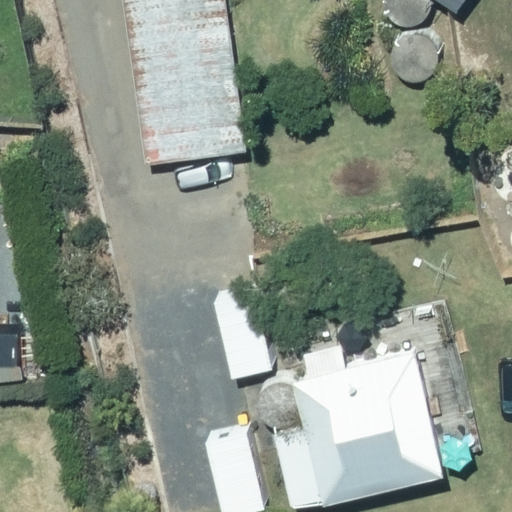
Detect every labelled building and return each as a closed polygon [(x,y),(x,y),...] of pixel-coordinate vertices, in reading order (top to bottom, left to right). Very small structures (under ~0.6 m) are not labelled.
[(132,0),(154,152),(253,138),(233,0),(132,0)] [(465,140),(448,94),(362,126),(379,172),(465,140)] [(367,175),(354,132),(301,149),(314,192),(367,175)] [(304,235),(302,268),(326,269),(328,237),(304,235)] [(200,246),(165,253),(199,419),(234,412),(200,246)] [(263,278),(219,287),(234,367),(278,358),(263,278)] [(300,367),(312,416),(284,423),(301,491),(332,483),(333,489),(455,459),(454,455),(467,452),(451,386),(437,389),(424,336),(300,367)] [(254,418),(210,427),(227,508),(271,499),(254,418)] [(218,511),(207,460),(176,467),(186,511),(218,511)] [(496,511),(511,511),(511,501),(495,505),(496,511)]
